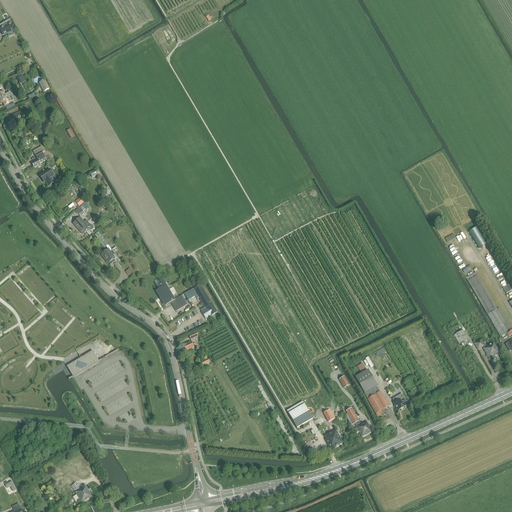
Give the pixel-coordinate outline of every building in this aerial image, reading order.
[(12,24),(0,28),(0,29),(3,36),(7,34),(14,31),(15,31),(13,24),(12,24)] [(40,84),(44,93),(51,90),(46,81),(40,84)] [(3,92),(0,93),(0,101),(1,103),(4,102),(6,105),(11,102),(8,94),(5,95),(3,92)] [(11,116),(13,122),(23,118),(20,112),(11,116)] [(38,160),(31,163),(34,168),(38,166),(39,168),(41,166),(40,163),(46,160),(43,153),(44,152),(42,147),(33,151),(38,160)] [(50,169),(40,176),(44,183),(45,182),(49,187),(55,183),(57,181),(54,176),(50,169)] [(387,181),(389,185),(396,180),(393,175),(390,177),(391,178),(387,181)] [(81,197),(75,202),(79,207),(85,202),(81,197)] [(84,222),(80,218),(74,223),(81,230),(80,231),(83,234),(89,229),(90,230),(92,230),(93,229),(93,227),(92,225),(90,225),(88,222),(88,221),(87,220),(84,222)] [(478,226),(469,232),(479,249),(488,244),(478,226)] [(99,232),(95,235),(104,248),(106,246),(108,245),(99,232)] [(445,239),(447,243),(456,238),(453,234),(445,239)] [(108,249),(101,254),(104,259),(105,258),(108,263),(109,263),(110,265),(115,261),(113,259),(114,259),(112,256),(115,254),(113,251),(110,253),(110,252),(108,249)] [(476,273),(466,278),(501,337),(502,337),(503,340),(508,336),(509,337),(511,335),(511,330),(511,331),(507,322),(499,308),(498,309),(476,273)] [(171,302),(176,311),(186,305),(185,302),(181,296),(175,300),(162,280),(159,281),(159,282),(155,284),(159,290),(157,291),(165,306),(171,302)] [(201,284),(193,289),(197,295),(205,307),(201,309),(203,311),(202,312),(201,312),(206,319),(217,313),(206,294),(201,284)] [(193,289),(184,294),(188,300),(197,295),(193,289)] [(459,332),(454,335),(459,344),(464,341),(459,332)] [(478,350),(483,347),(484,349),(489,358),(499,352),(493,343),(487,347),(484,343),(483,344),(480,340),(474,344),(478,350)] [(185,349),(184,350),(185,352),(194,348),(196,346),(195,343),(192,344),(191,342),(183,345),(185,349)] [(98,362),(98,361),(93,352),(81,359),(70,366),(76,375),(98,362)] [(361,373),(355,377),(365,395),(365,394),(368,400),(367,400),(375,414),(384,409),(375,395),(380,392),(368,370),(367,371),(363,363),(357,367),(361,373)] [(344,377),(339,380),(344,389),(349,386),(344,377)] [(394,404),(398,411),(401,409),(401,410),(403,409),(403,408),(404,407),(408,404),(406,400),(405,400),(402,394),(392,400),(395,403),(394,404)] [(287,411),(296,427),(297,429),(313,420),(303,402),(287,411)] [(351,408),(346,411),(353,425),(354,424),(357,428),(354,429),(357,433),(359,432),(362,437),(372,432),(366,422),(361,425),(359,421),(356,416),(355,415),(354,413),(354,412),(353,411),(353,410),(352,409),(351,408)] [(334,419),(329,410),(323,413),(328,422),(334,419)] [(264,417),(269,421),(273,416),(268,412),(264,417)] [(325,436),(326,440),(325,440),(331,450),(343,443),(335,430),(325,436)] [(67,464),(76,479),(80,477),(81,479),(88,475),(84,468),(90,464),(86,457),(80,460),(79,457),(67,464)] [(52,481),(64,500),(74,494),(62,475),(52,481)] [(17,490),(12,482),(5,485),(7,489),(11,487),(13,492),(17,490)] [(76,483),(71,486),(75,492),(79,489),(76,483)] [(79,489),(75,492),(77,495),(80,500),(82,503),(92,497),(86,486),(79,489)] [(35,490),(43,511),(49,509),(41,487),(35,490)]
